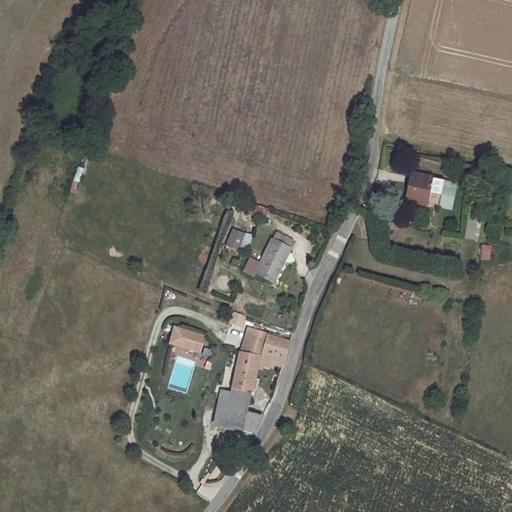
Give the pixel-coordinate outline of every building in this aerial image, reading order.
[(74,181),(79,182),(83,170),(77,168),(74,181)] [(438,190),(407,183),(400,210),(422,215),(424,206),(434,208),(438,190)] [(478,241),(480,220),(469,219),(466,240),(478,241)] [(241,251),(247,235),(235,229),(228,246),(241,251)] [(260,267),(255,277),(274,286),(294,246),(275,236),(260,267)] [(480,260),(489,261),(491,246),(481,245),(480,260)] [(255,277),(260,267),(250,263),(244,276),(253,281),(255,277)] [(233,312),(229,323),(242,329),(247,318),(233,312)] [(173,326),(168,345),(200,354),(205,335),(173,326)] [(263,339),(262,345),(258,363),(282,367),(289,343),(263,339)] [(234,340),(231,358),(255,363),(258,363),(262,345),(234,340)] [(186,394),(196,362),(177,356),(167,388),(186,394)] [(255,363),(231,358),(223,404),(211,403),(207,429),(254,436),(260,423),(262,419),(244,417),(255,363)] [(254,436),(207,429),(206,437),(250,444),(254,436)]
